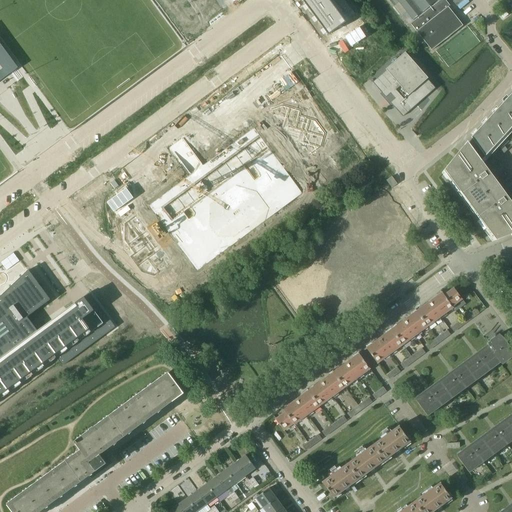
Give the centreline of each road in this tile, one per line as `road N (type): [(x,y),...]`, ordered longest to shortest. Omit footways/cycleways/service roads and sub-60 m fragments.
road 1 (residential): [(0,243),(298,25)]
road 2 (residential): [(264,0),(0,194)]
road 3 (residential): [(482,511),(356,340)]
road 4 (residential): [(404,173),(298,25)]
road 5 (residential): [(404,173),(462,129),(511,76)]
road 6 (residential): [(136,502),(247,419)]
road 7 (residential): [(247,419),(356,340)]
road 8 (residential): [(356,340),(464,260)]
